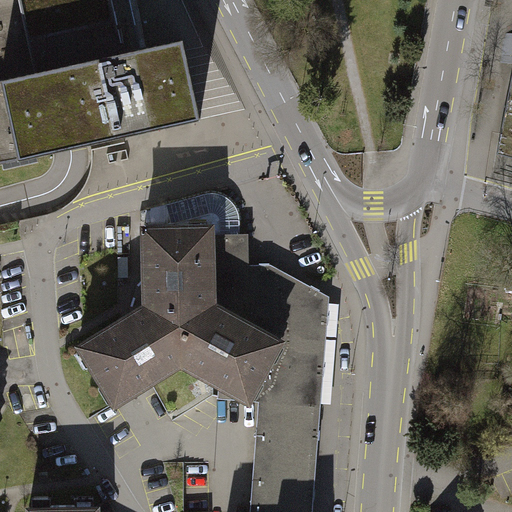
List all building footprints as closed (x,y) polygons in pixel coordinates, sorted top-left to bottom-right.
[(0,0),(0,162),(199,119),(181,39),(123,52),(111,0),(0,0)] [(511,81),(499,152),(511,155),(511,81)] [(147,208),(147,225),(216,224),(216,302),(283,339),(325,340),(330,294),(314,286),(271,262),(249,263),(249,231),(239,231),(239,219),(237,209),(232,201),(224,195),(215,192),(204,192),(147,208)] [(177,326),(216,302),(216,224),(147,225),(139,224),(140,301),(177,326)] [(177,326),(140,301),(76,344),(112,401),(179,363),(177,326)] [(283,339),(216,302),(177,326),(179,363),(248,401),(283,339)] [(258,401),(320,404),(325,340),(283,339),(248,401),(258,401)] [(258,401),(254,462),(316,466),(320,404),(258,401)] [(312,511),(316,466),(254,462),(251,511),(312,511)] [(103,511),(104,503),(28,504),(27,511),(103,511)]
